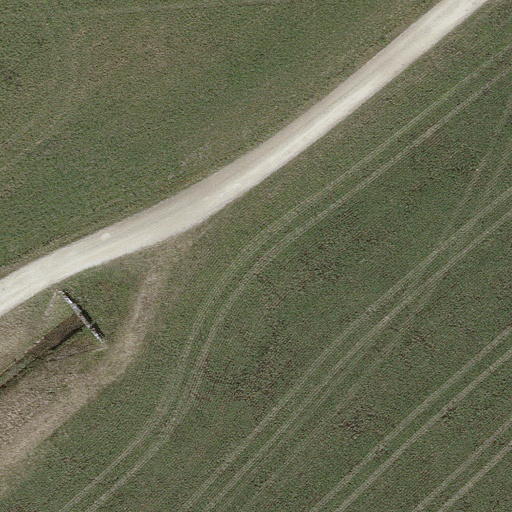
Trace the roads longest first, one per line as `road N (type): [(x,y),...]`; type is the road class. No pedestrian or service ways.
road 1 (track): [(466,0),(271,155),(180,216),(53,265),(0,298)]
road 2 (track): [(0,467),(116,366),(141,332),(180,216)]
